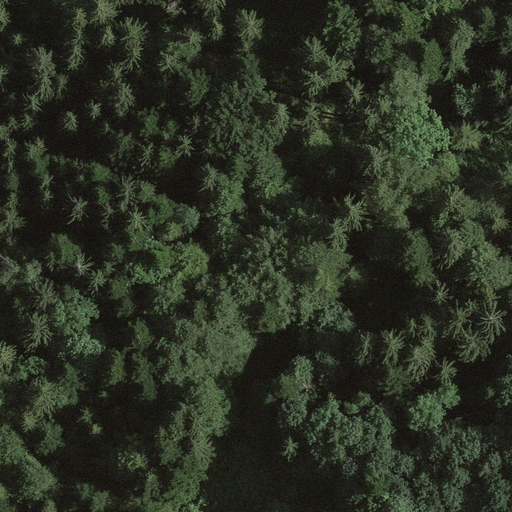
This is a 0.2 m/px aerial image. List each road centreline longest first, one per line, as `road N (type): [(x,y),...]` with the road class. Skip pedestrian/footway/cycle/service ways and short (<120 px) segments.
road 1 (track): [(498,0),(461,42),(438,141),(387,240),(283,340),(192,391),(39,511)]
road 2 (track): [(283,340),(174,511)]
